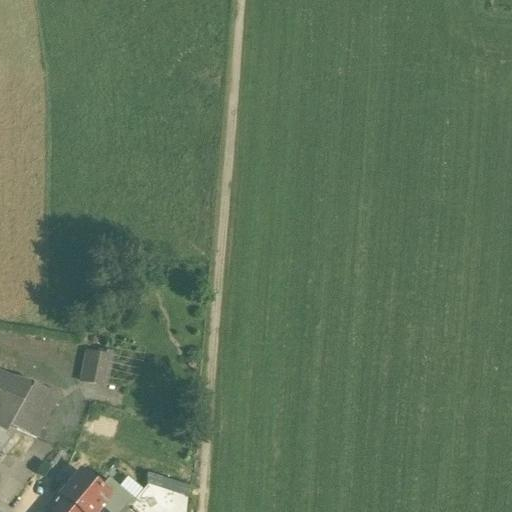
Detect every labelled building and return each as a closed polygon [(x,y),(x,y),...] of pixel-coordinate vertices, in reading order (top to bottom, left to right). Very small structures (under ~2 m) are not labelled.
[(98,356),(86,353),(81,381),(93,384),(94,378),(106,380),(110,358),(105,357),(98,356)] [(0,427),(8,431),(10,428),(33,386),(0,377),(0,427)] [(33,386),(10,428),(14,430),(34,440),(56,395),(33,386)] [(8,431),(0,427),(0,449),(14,430),(10,428),(8,431)] [(184,499),(188,487),(144,473),(141,484),(184,499)] [(99,511),(101,510),(110,499),(101,491),(80,474),(61,497),(65,501),(78,511),(99,511)] [(133,503),(108,482),(101,491),(110,499),(101,510),(102,511),(125,511),(126,511),(133,503)] [(126,511),(185,511),(187,503),(146,488),(133,503),(126,511)] [(78,511),(65,501),(55,511),(78,511)]
